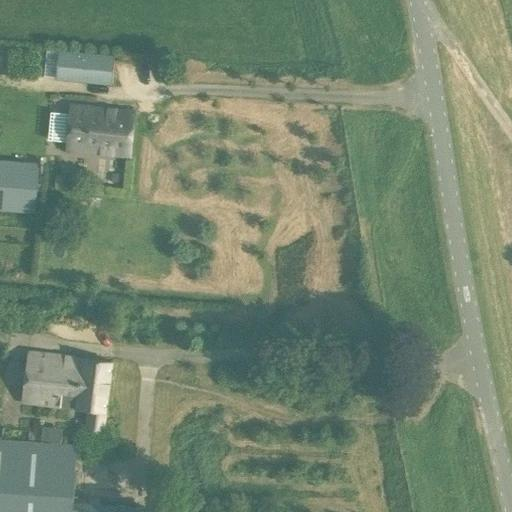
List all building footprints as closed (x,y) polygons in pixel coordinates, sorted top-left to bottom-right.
[(47,51),(44,77),(56,79),(56,80),(112,85),(115,57),(59,52),(47,51)] [(130,157),(135,112),(71,106),(66,151),(130,157)] [(0,161),(0,210),(35,214),(38,174),(18,172),(19,163),(0,161)] [(106,413),(113,363),(28,353),(22,403),(89,411),(87,429),(103,431),(105,413),(106,413)] [(147,511),(147,510),(72,505),(77,447),(0,441),(0,511),(147,511)]
